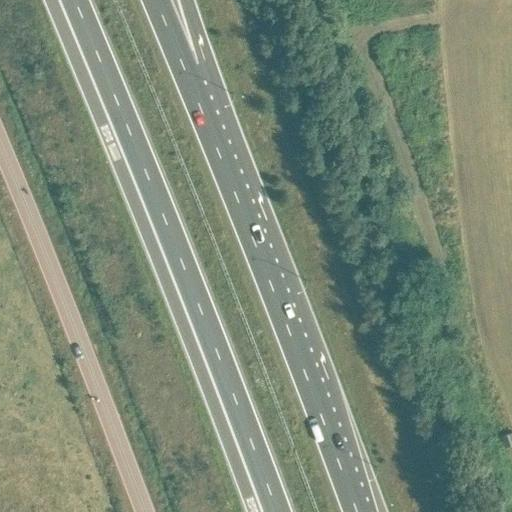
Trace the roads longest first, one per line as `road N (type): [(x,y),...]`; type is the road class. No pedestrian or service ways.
road 1 (trunk): [(72,0),(277,511)]
road 2 (trunk): [(357,511),(187,77)]
road 3 (unclassified): [(143,511),(0,145)]
